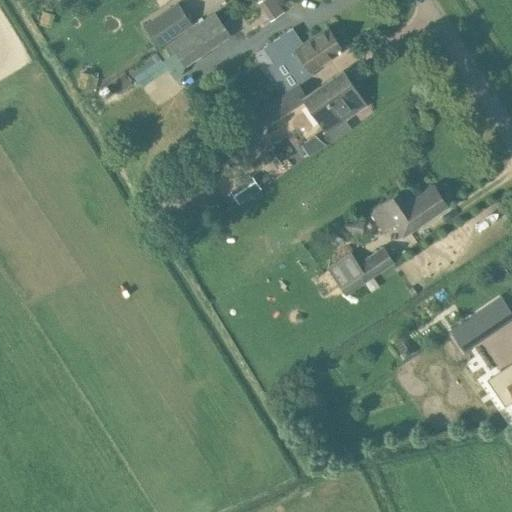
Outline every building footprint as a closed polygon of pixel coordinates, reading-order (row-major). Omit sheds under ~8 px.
[(144,26),(158,45),(191,23),(178,3),(144,26)] [(42,16),(38,15),(37,22),(41,23),(40,23),(49,25),(52,14),(43,12),(42,16)] [(230,35),(214,12),(129,69),(141,86),(168,68),(174,78),(182,73),(181,72),(184,70),(182,67),(230,35)] [(282,57),(289,66),(300,83),(313,75),(310,70),(341,49),(325,26),(301,40),(291,26),(262,46),(274,62),(282,57)] [(351,128),(344,118),(365,103),(342,70),(302,97),(332,141),(351,128)] [(80,86),(95,90),(98,78),(94,77),(94,75),(83,73),(80,86)] [(104,87),(113,100),(134,86),(125,73),(104,87)] [(253,113),(254,114),(239,125),(239,126),(218,141),(225,150),(247,135),(289,107),(280,94),(253,113)] [(302,145),(308,155),(325,144),(315,136),(302,145)] [(261,189),(252,175),(230,191),(239,204),(261,189)] [(405,187),(381,203),(369,211),(383,232),(395,224),(403,235),(447,204),(434,186),(414,199),(405,187)] [(345,224),(350,232),(358,234),(361,221),(352,219),(345,224)] [(395,262),(383,246),(358,262),(350,251),(326,267),(345,295),(365,282),(372,277),(395,262)] [(378,286),(372,277),(365,282),(371,292),(378,286)] [(494,329),(481,309),(464,321),(477,341),(494,329)] [(499,370),(486,379),(504,405),(511,400),(511,367),(502,374),(499,370)] [(315,388),(304,369),(291,376),(301,395),(315,388)]
